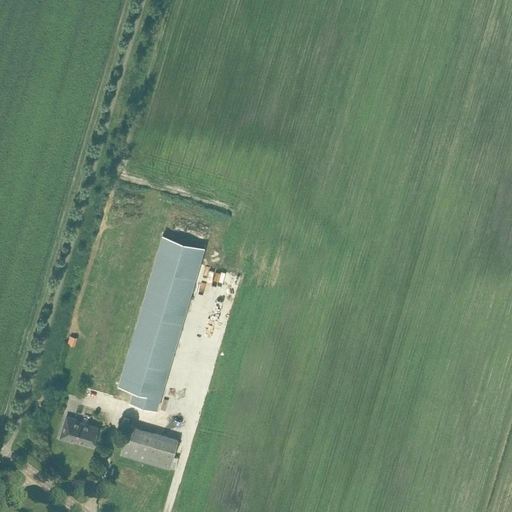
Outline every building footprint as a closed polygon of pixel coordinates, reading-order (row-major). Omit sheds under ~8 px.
[(166,232),(121,383),(136,388),(133,398),(160,406),(207,245),(166,232)] [(220,354),(281,369),(308,259),(279,252),(280,251),(249,243),(242,275),(229,272),(226,283),(237,285),(220,354)] [(225,295),(223,309),(230,311),(233,296),(225,295)] [(77,345),(79,336),(71,334),(69,343),(77,345)] [(212,362),(183,489),(245,503),(274,378),(245,372),(245,370),(212,362)] [(74,441),(74,440),(93,445),(96,436),(99,426),(80,420),(80,419),(67,416),(60,437),(74,441)] [(178,439),(130,425),(121,454),(169,469),(178,439)]
